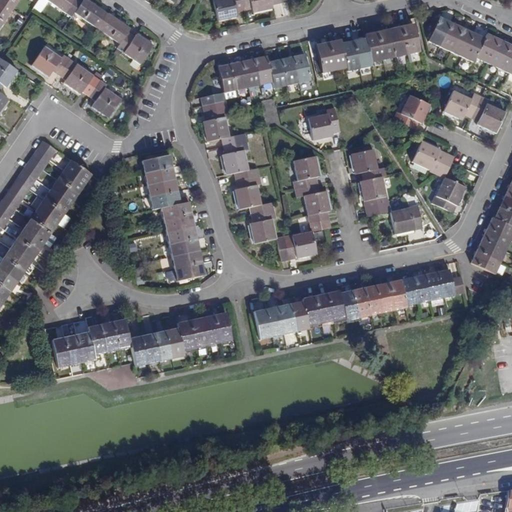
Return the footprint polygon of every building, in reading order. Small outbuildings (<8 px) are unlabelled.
[(0,0),(0,1),(12,10),(19,0),(0,0)] [(64,13),(72,0),(38,0),(33,9),(40,14),(47,2),(64,13)] [(83,1),(81,0),(72,0),(64,13),(71,18),(74,14),(83,1)] [(74,14),(96,29),(106,14),(86,0),(83,0),(83,1),(74,14)] [(212,0),(217,19),(237,15),(236,12),(244,10),(241,0),(212,0)] [(272,7),(272,4),(270,0),(241,0),(244,10),(251,9),(252,12),(272,7)] [(0,27),(12,10),(0,1),(0,27)] [(96,29),(119,45),(127,33),(129,30),(106,14),(96,29)] [(439,47),(450,23),(438,18),(437,21),(433,19),(430,25),(434,27),(427,41),(439,47)] [(450,52),(461,28),(450,23),(439,47),(450,52)] [(407,55),(419,52),(413,25),(400,27),(407,55)] [(394,58),(407,55),(400,27),(388,30),(394,58)] [(461,57),(473,33),(461,28),(450,52),(461,57)] [(382,60),(394,58),(388,30),(376,33),(382,60)] [(134,37),(127,33),(119,45),(116,49),(139,65),(152,46),(136,34),(134,37)] [(370,63),(382,60),(376,33),(364,35),(365,39),(370,63)] [(475,58),(484,39),(473,33),(461,57),(473,63),(475,58)] [(486,63),(498,40),(486,34),(484,39),(475,58),(486,63)] [(359,69),(371,67),(370,63),(365,39),(353,42),(359,69)] [(334,71),(346,68),(341,44),(340,40),(328,43),(334,71)] [(498,68),(509,45),(498,40),(486,63),(487,63),(498,68)] [(347,72),(359,69),(353,42),(341,44),(346,68),(347,72)] [(321,74),(334,71),(328,43),(315,46),(321,74)] [(509,74),(511,66),(511,46),(509,45),(498,68),(509,74)] [(52,73),(58,77),(70,60),(63,56),(61,59),(44,47),(31,67),(48,78),(52,73)] [(298,83),(310,81),(304,55),(292,57),(298,83)] [(273,89),(286,86),(280,60),(271,62),(269,56),(266,57),(272,83),(273,89)] [(260,85),(272,83),(266,57),(254,59),(260,85)] [(286,86),(298,83),(292,57),(280,60),(286,86)] [(0,59),(0,89),(2,86),(5,88),(17,71),(0,59)] [(248,88),(260,85),(254,59),(242,62),(248,88)] [(62,84),(79,95),(81,92),(92,76),(70,60),(58,77),(64,81),(62,84)] [(235,91),(248,88),(242,62),(230,65),(235,91)] [(224,93),(235,91),(230,65),(217,68),(223,93),(224,93)] [(95,72),(92,76),(99,81),(102,77),(95,72)] [(81,92),(88,97),(99,81),(92,76),(81,92)] [(106,86),(99,81),(88,97),(95,102),(91,108),(107,119),(120,100),(104,89),(106,86)] [(473,94),(471,100),(463,96),(452,91),(443,112),(462,121),(464,116),(471,119),(481,97),(473,94)] [(224,93),(223,93),(200,98),(202,106),(225,101),(224,93)] [(421,124),(429,106),(409,96),(400,115),(396,113),(393,120),(414,131),(418,123),(421,124)] [(495,134),(505,113),(486,104),(488,101),(481,97),(471,119),(478,122),(477,125),(495,134)] [(227,109),(225,101),(202,106),(204,114),(227,109)] [(228,117),(227,109),(204,114),(205,122),(202,122),(206,142),(221,139),(229,137),(224,118),(228,117)] [(332,134),(339,132),(334,109),(327,110),(328,115),(308,119),(312,141),(332,137),(332,134)] [(246,142),(244,134),(229,137),(221,139),(223,147),(245,142),(246,142)] [(49,160),(56,151),(42,141),(35,151),(49,160)] [(245,142),(223,147),(224,154),(221,156),(226,176),(234,174),(248,170),(244,150),(247,150),(245,142)] [(436,175),(447,154),(421,142),(411,162),(429,171),(429,172),(436,175)] [(384,168),(377,169),(373,150),(351,154),(355,174),(361,173),(362,181),(382,176),(386,176),(384,168)] [(42,170),(49,160),(35,151),(29,160),(42,170)] [(444,178),(454,157),(447,154),(436,175),(444,179),(444,178)] [(169,156),(141,161),(144,174),(171,168),(169,156)] [(316,178),(319,177),(315,157),(293,161),(297,181),(293,182),(294,190),(318,185),(316,178)] [(36,180),(42,170),(29,160),(22,170),(36,180)] [(70,161),(63,170),(84,185),(91,176),(70,161)] [(174,180),(171,168),(144,174),(147,186),(174,180)] [(259,177),(257,169),(248,171),(248,170),(234,174),(235,182),(259,177)] [(29,190),(36,180),(22,170),(15,180),(29,190)] [(63,170),(57,180),(78,195),(84,185),(63,170)] [(365,210),(388,204),(382,176),(362,181),(359,182),(365,210)] [(256,186),(260,185),(259,177),(235,182),(237,189),(234,190),(238,210),(249,208),(261,205),(256,186)] [(452,214),(465,188),(444,178),(444,179),(435,197),(434,196),(431,204),(452,214)] [(22,199),(29,190),(15,180),(8,190),(22,199)] [(57,180),(50,189),(71,204),(78,195),(57,180)] [(149,198),(177,192),(174,180),(147,186),(149,198)] [(327,212),(329,211),(325,191),(319,193),(318,185),(294,190),(296,198),(303,197),(307,216),(327,212)] [(50,189),(43,200),(64,214),(71,204),(50,189)] [(15,209),(22,199),(8,190),(2,199),(15,209)] [(160,209),(179,204),(177,192),(149,198),(152,210),(160,209)] [(511,213),(511,199),(505,196),(499,207),(511,213)] [(0,213),(8,219),(15,209),(2,199),(0,201),(0,213)] [(43,200),(36,209),(58,224),(64,214),(43,200)] [(191,215),(188,203),(179,204),(160,209),(163,221),(191,215)] [(274,210),(272,203),(261,205),(249,208),(251,216),(274,210)] [(390,212),(388,204),(365,210),(367,217),(390,212)] [(394,235),(422,229),(417,206),(409,207),(409,208),(390,212),(389,213),(394,235)] [(511,213),(499,207),(494,219),(511,227),(511,213)] [(36,209),(30,219),(51,234),(58,224),(36,209)] [(276,219),(274,210),(251,216),(252,223),(249,224),(254,244),(276,240),(276,239),(271,220),(276,219)] [(328,220),(327,212),(307,216),(309,224),(328,220)] [(0,227),(2,229),(8,219),(0,213),(0,227)] [(193,227),(191,215),(163,221),(166,233),(193,227)] [(301,231),(309,229),(307,218),(299,219),(301,231)] [(510,241),(511,237),(511,227),(494,219),(492,218),(486,230),(510,241)] [(30,219),(23,229),(44,244),(51,234),(30,219)] [(330,228),(328,220),(309,224),(310,233),(312,232),(326,229),(330,228)] [(196,239),(193,227),(166,233),(168,245),(196,239)] [(23,229),(16,239),(37,253),(44,244),(23,229)] [(505,252),(510,241),(486,230),(481,241),(505,252)] [(316,254),(312,232),(310,233),(292,236),(291,235),(283,237),(288,260),(316,254)] [(280,262),(288,260),(283,237),(276,239),(276,240),(280,262)] [(16,239),(9,249),(30,263),(37,253),(16,239)] [(198,252),(196,239),(168,245),(171,258),(198,252)] [(500,263),(505,252),(481,241),(476,252),(500,263)] [(9,249),(3,258),(23,273),(30,263),(9,249)] [(201,263),(198,252),(171,258),(174,269),(201,263)] [(494,275),(500,263),(476,252),(470,264),(494,275)] [(0,270),(17,282),(23,273),(3,258),(0,256),(0,270)] [(204,276),(201,263),(174,269),(176,282),(204,276)] [(0,270),(0,285),(10,292),(17,282),(0,270)] [(464,293),(461,277),(451,279),(449,270),(437,273),(442,298),(464,293)] [(430,301),(442,298),(437,273),(424,275),(430,301)] [(418,304),(430,301),(424,275),(412,278),(418,304)] [(414,305),(418,304),(412,278),(400,280),(406,306),(414,305)] [(406,308),(406,306),(400,280),(388,283),(394,311),(406,308)] [(381,313),(394,311),(388,283),(376,286),(381,313)] [(0,285),(0,299),(3,302),(10,292),(0,285)] [(369,316),(381,313),(376,286),(364,288),(369,316)] [(357,318),(369,316),(364,288),(352,291),(357,318)] [(344,319),(339,294),(339,291),(326,294),(332,321),(344,319)] [(345,321),(357,318),(352,291),(339,294),(344,319),(345,321)] [(332,321),(326,294),(314,297),(320,324),(332,321)] [(308,327),(320,324),(314,297),(301,299),(302,302),(308,327)] [(308,329),(308,327),(302,302),(290,305),(296,332),(308,329)] [(284,334),(296,332),(290,305),(278,307),(284,334)] [(272,337),(284,334),(278,307),(266,309),(272,337)] [(259,340),(272,337),(266,309),(253,312),(259,340)] [(219,344),(231,341),(225,313),(213,316),(219,344)] [(207,347),(219,344),(213,316),(201,319),(207,347)] [(195,349),(207,347),(201,319),(189,321),(195,349)] [(118,350),(130,347),(129,339),(124,320),(112,323),(118,350)] [(182,352),(195,349),(189,321),(176,324),(178,329),(182,352)] [(106,353),(118,350),(112,323),(100,325),(106,353)] [(93,355),(106,353),(100,325),(87,328),(88,333),(93,355)] [(171,359),(183,356),(182,352),(178,329),(165,332),(171,359)] [(159,361),(171,359),(165,332),(153,334),(159,361)] [(82,363),(94,360),(93,355),(88,333),(76,336),(82,363)] [(147,364),(159,361),(153,334),(141,337),(147,364)] [(70,366),(82,363),(76,336),(64,338),(70,366)] [(134,367),(147,364),(141,337),(129,339),(130,347),(134,363),(134,367)] [(51,341),(57,368),(70,366),(64,338),(51,341)]
